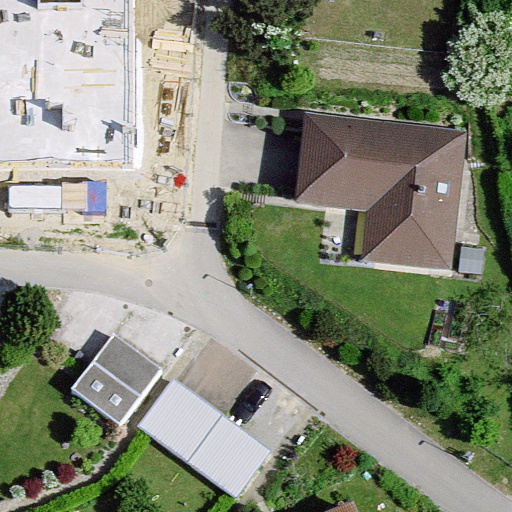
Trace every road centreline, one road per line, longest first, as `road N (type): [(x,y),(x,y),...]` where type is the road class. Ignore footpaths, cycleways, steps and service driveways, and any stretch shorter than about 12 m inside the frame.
road 1 (residential): [(486,511),(255,337),(195,303)]
road 2 (residential): [(195,303),(220,0)]
road 3 (residential): [(195,303),(122,280),(0,267)]
